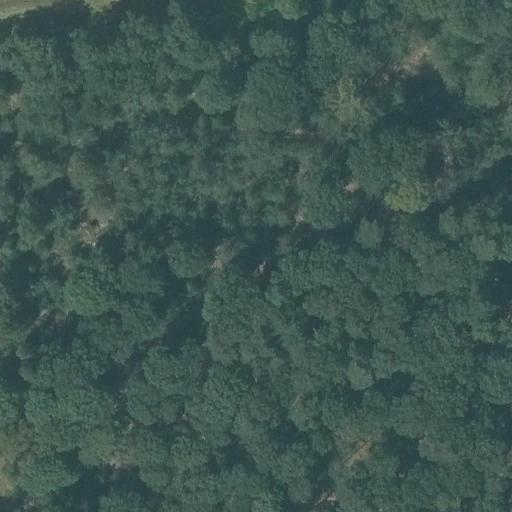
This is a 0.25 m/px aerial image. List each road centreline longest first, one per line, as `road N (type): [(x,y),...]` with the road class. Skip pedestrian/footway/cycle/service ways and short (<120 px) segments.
road 1 (track): [(511,104),(479,117),(316,137),(190,97),(104,137),(12,152)]
road 2 (track): [(256,0),(0,32)]
